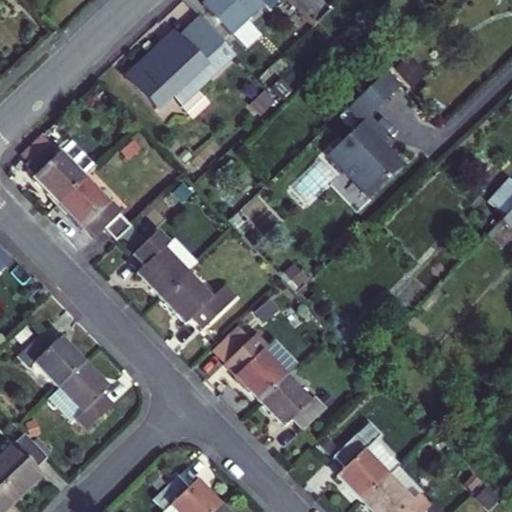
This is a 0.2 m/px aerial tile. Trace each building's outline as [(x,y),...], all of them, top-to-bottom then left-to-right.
[(218,0),(204,14),(231,43),(260,15),(269,24),(288,6),(281,0),(218,0)] [(281,0),(288,6),(312,31),(327,16),(311,0),(281,0)] [(123,88),(152,119),(168,104),(171,101),(183,107),(230,63),(197,27),(177,46),(166,57),(161,51),(123,88)] [(387,102),(372,88),(355,105),(369,119),(387,102)] [(383,144),(364,123),(324,163),(340,180),(341,179),(366,204),(398,173),(376,151),(383,144)] [(44,149),(22,170),(30,179),(52,158),(44,149)] [(59,220),(87,194),(63,169),(52,158),(30,179),(28,182),(38,193),(35,195),(59,220)] [(74,159),(63,169),(87,194),(97,183),(74,159)] [(111,231),(116,235),(121,230),(87,194),(59,220),(83,246),(86,243),(92,250),(111,231)] [(510,242),(511,243),(511,212),(496,230),(510,242)] [(510,242),(496,230),(485,242),(498,255),(510,242)] [(111,231),(92,250),(97,254),(104,247),(112,256),(125,245),(116,235),(111,231)] [(184,286),(195,276),(170,250),(166,254),(155,243),(129,267),(140,278),(133,285),(157,311),(184,286)] [(0,269),(11,259),(0,247),(0,269)] [(184,286),(157,311),(182,337),(189,329),(200,341),(232,311),(221,299),(208,311),(184,286)] [(27,368),(32,363),(52,344),(41,333),(16,357),(27,368)] [(58,337),(52,344),(32,363),(57,388),(83,363),(58,337)] [(250,352),(235,337),(209,362),(223,378),(231,371),(250,352)] [(258,414),(285,388),(262,363),(269,357),(274,352),(262,341),(250,352),(231,371),(241,382),(234,389),(258,414)] [(293,381),(269,357),(262,363),(285,388),(293,381)] [(57,388),(82,413),(101,395),(108,388),(83,363),(57,388)] [(241,382),(231,371),(223,378),(234,389),(241,382)] [(75,420),(82,413),(57,388),(46,399),(70,425),(75,420)] [(285,388),(258,414),(282,440),(290,433),(301,444),(326,420),(314,408),(309,413),(285,388)] [(112,406),(101,395),(82,413),(75,420),(86,431),(112,406)] [(29,437),(39,433),(35,421),(25,424),(29,437)] [(363,461),(375,449),(382,443),(370,430),(331,468),(342,481),(335,487),(358,511),(361,511),(387,487),(363,461)] [(12,446),(34,469),(45,458),(23,435),(12,446)] [(42,476),(34,469),(12,446),(10,444),(0,453),(0,486),(15,502),(42,476)] [(363,461),(387,487),(397,478),(400,475),(375,449),(363,461)] [(153,500),(164,511),(188,488),(177,477),(153,500)] [(387,487),(361,511),(421,511),(417,507),(421,503),(397,478),(387,487)] [(198,479),(188,488),(164,511),(162,511),(215,511),(223,505),(198,479)] [(0,511),(4,511),(15,502),(0,486),(0,511)]
